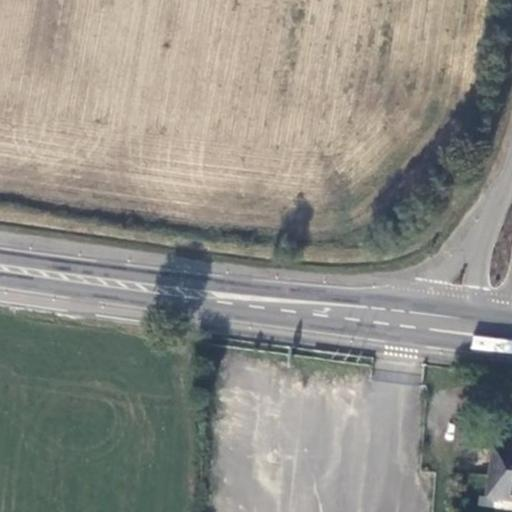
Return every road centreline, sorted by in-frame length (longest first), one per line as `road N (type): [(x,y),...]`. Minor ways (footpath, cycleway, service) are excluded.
road 1 (secondary): [(0,266),(401,315)]
road 2 (tertiary): [(490,224),(401,315)]
